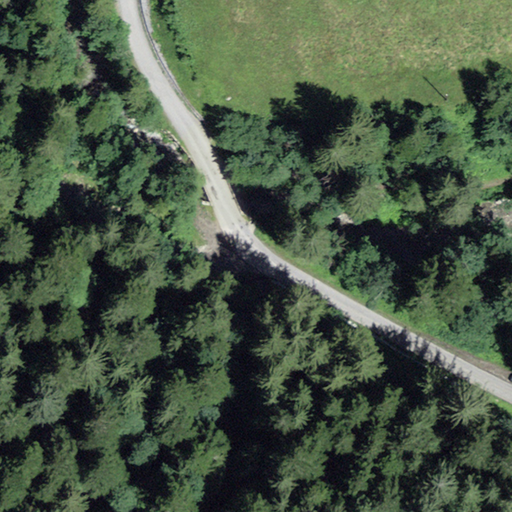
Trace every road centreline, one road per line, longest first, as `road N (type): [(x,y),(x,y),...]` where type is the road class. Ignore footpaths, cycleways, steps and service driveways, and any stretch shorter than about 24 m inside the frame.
road 1 (unclassified): [(511,392),(278,269),(245,241),(193,137),(143,68),(127,0)]
road 2 (track): [(228,210),(126,214),(20,169),(0,146)]
